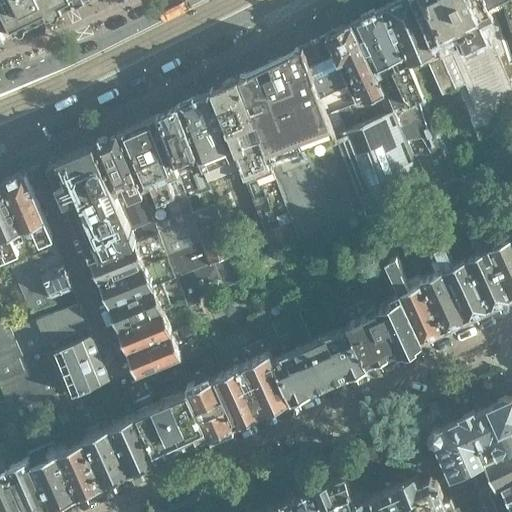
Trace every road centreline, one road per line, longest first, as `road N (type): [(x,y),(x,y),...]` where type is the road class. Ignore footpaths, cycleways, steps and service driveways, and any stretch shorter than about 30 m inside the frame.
road 1 (residential): [(96,511),(511,331)]
road 2 (secondary): [(17,125),(277,0)]
road 3 (residential): [(124,381),(17,125)]
road 4 (secondary): [(183,0),(0,85)]
